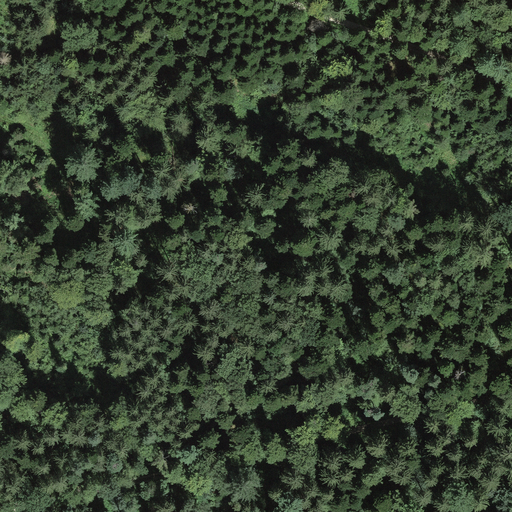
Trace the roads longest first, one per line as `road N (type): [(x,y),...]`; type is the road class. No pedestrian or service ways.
road 1 (track): [(511,391),(0,506)]
road 2 (track): [(511,86),(277,0)]
